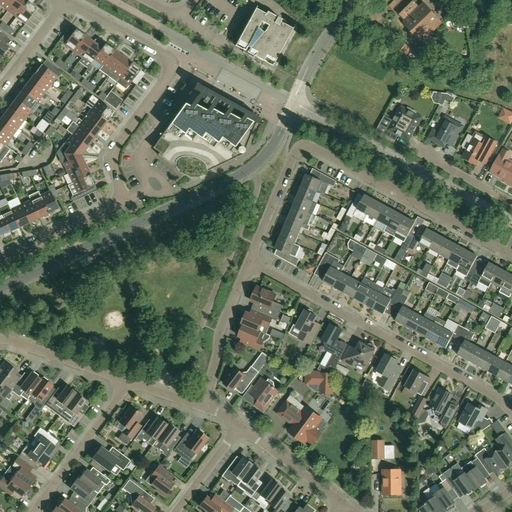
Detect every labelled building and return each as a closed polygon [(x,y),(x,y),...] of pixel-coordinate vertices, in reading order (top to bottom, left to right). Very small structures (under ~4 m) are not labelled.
[(0,5),(7,11),(15,0),(1,0),(0,2),(0,5)] [(16,18),(28,2),(25,0),(15,0),(7,11),(16,18)] [(418,6),(412,0),(386,0),(385,2),(392,9),(394,8),(404,19),(418,6)] [(25,24),(37,9),(28,2),(16,18),(25,24)] [(421,42),(441,22),(424,3),(403,23),(421,42)] [(292,29),(280,22),(281,20),(272,15),(271,17),(255,9),(235,46),(272,66),(292,29)] [(7,26),(4,31),(10,35),(13,31),(7,26)] [(73,52),(85,36),(76,29),(72,35),(67,31),(59,41),(64,45),(73,52)] [(0,56),(1,57),(8,47),(0,41),(0,34),(0,33),(0,56)] [(81,58),(93,42),(85,36),(73,52),(81,58)] [(94,60),(102,49),(98,46),(100,43),(95,40),(93,42),(81,58),(86,62),(90,65),(94,60)] [(412,49),(397,40),(392,49),(407,58),(412,49)] [(99,71),(100,70),(102,66),(114,51),(105,44),(102,49),(94,60),(90,65),(99,71)] [(108,76),(123,57),(114,51),(102,66),(100,70),(108,76)] [(120,79),(131,64),(123,57),(108,76),(118,83),(120,80),(120,79)] [(55,64),(61,68),(64,63),(58,59),(55,64)] [(64,63),(61,68),(66,72),(69,67),(64,63)] [(140,70),(131,64),(120,79),(120,80),(118,83),(126,89),(140,70)] [(58,78),(62,73),(52,65),(48,70),(41,65),(35,74),(50,86),(57,77),(58,78)] [(81,77),(76,73),(73,77),(78,81),(81,77)] [(50,86),(35,74),(28,82),(44,94),(50,86)] [(80,84),(86,88),(90,83),(84,79),(80,84)] [(44,94),(28,82),(22,91),(37,103),(44,94)] [(90,83),(86,88),(92,92),(95,88),(90,83)] [(258,117),(249,113),(198,85),(153,148),(159,153),(157,155),(186,176),(191,179),(243,155),(258,117)] [(68,90),(64,96),(68,99),(72,93),(68,90)] [(74,96),(78,99),(82,93),(78,90),(74,96)] [(31,111),(37,103),(22,91),(15,100),(31,111)] [(98,97),(103,101),(107,97),(101,92),(98,97)] [(64,104),(68,99),(64,96),(60,101),(64,104)] [(78,99),(74,96),(69,101),(74,104),(78,99)] [(107,96),(107,97),(103,101),(114,108),(117,103),(107,96)] [(24,120),(31,111),(15,100),(9,108),(24,120)] [(107,121),(113,112),(98,100),(91,109),(107,121)] [(408,141),(421,118),(416,115),(417,112),(408,107),(406,109),(400,106),(392,121),(384,116),(376,131),(393,140),(396,135),(408,141)] [(18,129),(24,120),(9,108),(2,117),(18,129)] [(55,108),(51,113),(55,116),(59,111),(55,108)] [(65,108),(61,113),(65,116),(69,111),(65,108)] [(107,121),(91,109),(85,118),(100,130),(107,121)] [(51,121),(55,116),(51,113),(47,118),(51,121)] [(61,122),(65,116),(61,113),(56,119),(61,122)] [(18,129),(2,117),(0,119),(0,128),(11,137),(18,129)] [(428,139),(438,144),(439,144),(440,144),(440,143),(441,143),(442,141),(452,146),(458,135),(462,127),(445,117),(436,132),(433,130),(428,139)] [(94,138),(100,130),(85,118),(82,121),(78,119),(74,123),(94,138)] [(87,147),(94,138),(74,123),(72,122),(66,131),(72,135),(87,147)] [(42,125),(38,130),(42,133),(46,128),(42,125)] [(54,130),(50,127),(45,134),(49,137),(54,130)] [(11,137),(0,128),(0,142),(5,146),(11,137)] [(38,139),(42,133),(38,130),(34,136),(38,139)] [(476,133),(473,138),(468,135),(462,147),(466,149),(462,157),(476,165),(479,160),(485,164),(491,154),(497,144),(486,138),(482,136),(476,133)] [(87,147),(72,135),(65,144),(69,147),(64,154),(81,156),(87,147)] [(0,162),(10,150),(5,146),(0,142),(0,162)] [(25,147),(29,150),(33,145),(29,142),(25,147)] [(25,156),(29,150),(25,147),(21,153),(25,156)] [(511,162),(507,160),(510,153),(504,150),(500,156),(499,155),(490,172),(505,180),(504,182),(511,186),(511,162)] [(85,165),(81,156),(64,154),(68,161),(63,164),(68,174),(85,165)] [(90,175),(85,165),(68,174),(72,183),(90,175)] [(51,174),(47,166),(43,168),(46,176),(51,174)] [(317,192),(321,181),(334,187),(336,182),(313,169),(310,176),(306,175),(302,185),(317,192)] [(95,185),(90,175),(72,183),(68,186),(72,195),(71,198),(73,202),(89,194),(87,189),(95,185)] [(312,202),(317,192),(302,185),(297,196),(312,202)] [(59,211),(54,200),(51,193),(50,191),(40,196),(48,214),(52,212),(53,214),(59,211)] [(48,214),(40,196),(38,192),(28,196),(30,200),(38,218),(42,217),(43,219),(49,216),(48,214)] [(364,221),(375,200),(364,195),(358,206),(353,203),(346,215),(352,218),(353,215),(364,221)] [(317,204),(312,202),(297,196),(293,206),(313,214),(317,204)] [(38,218),(30,200),(20,205),(29,223),(38,218)] [(377,220),(385,206),(375,200),(364,221),(374,226),(377,220)] [(19,227),(11,210),(10,210),(8,204),(0,207),(0,212),(9,232),(19,227)] [(29,223),(20,205),(11,210),(19,227),(29,223)] [(308,225),(313,214),(293,206),(288,217),(308,225)] [(387,226),(395,211),(385,206),(377,220),(387,226)] [(397,231),(405,217),(395,211),(387,226),(384,231),(394,237),(397,231)] [(9,232),(0,212),(0,236),(3,235),(4,237),(10,234),(9,232)] [(308,225),(288,217),(284,227),(299,234),(302,227),(308,230),(310,226),(308,225)] [(408,249),(419,229),(413,226),(415,222),(405,217),(397,231),(394,237),(404,242),(402,246),(408,249)] [(334,223),(329,233),(332,235),(338,225),(334,223)] [(295,244),(299,234),(284,227),(280,238),(295,244)] [(429,249),(437,234),(427,229),(425,232),(419,229),(408,249),(414,252),(419,243),(429,249)] [(329,241),(332,235),(329,233),(328,234),(324,232),(322,237),(329,241)] [(439,254),(447,240),(437,234),(429,249),(439,254)] [(300,247),(295,244),(280,238),(275,249),(287,254),(284,260),(296,267),(300,259),(295,257),(300,247)] [(348,249),(353,251),(357,243),(350,239),(348,244),(348,249)] [(449,260),(457,245),(447,240),(439,254),(449,259),(449,260)] [(363,256),(367,248),(357,243),(353,251),(363,256)] [(459,265),(467,251),(457,245),(449,260),(449,259),(447,264),(457,269),(459,265)] [(367,248),(363,256),(371,261),(375,253),(367,248)] [(477,271),(471,268),(477,256),(467,251),(459,265),(457,269),(455,271),(466,277),(464,280),(470,283),(477,271)] [(333,287),(341,272),(344,267),(338,263),(339,260),(326,253),(319,264),(329,270),(323,281),(333,287)] [(400,264),(403,259),(397,256),(394,260),(400,264)] [(387,259),(385,263),(384,265),(393,270),(396,265),(387,259)] [(491,283),(499,268),(489,263),(486,269),(480,266),(477,271),(470,283),(476,286),(478,282),(489,288),(491,283)] [(501,288),(509,274),(499,268),(491,283),(501,288)] [(351,278),(341,272),(333,287),(343,292),(351,278)] [(511,294),(511,292),(511,275),(509,274),(501,288),(499,292),(509,298),(511,294)] [(353,297),(361,283),(351,278),(343,292),(353,297)] [(363,303),(374,283),(364,278),(361,283),(353,297),(363,303)] [(449,285),(439,280),(436,283),(446,289),(449,285)] [(373,308),(381,294),(384,289),(374,283),(363,303),(373,308)] [(261,312),(273,317),(276,319),(281,306),(273,303),(276,295),(257,287),(251,301),(263,306),(261,312)] [(390,303),(395,306),(404,291),(398,287),(396,291),(393,289),(392,291),(385,287),(384,289),(381,294),(373,308),(384,314),(390,303)] [(437,292),(447,297),(449,293),(439,288),(437,292)] [(405,326),(413,312),(403,306),(408,297),(410,294),(404,291),(395,306),(401,309),(395,321),(405,326)] [(268,328),(273,317),(261,312),(252,309),(249,314),(246,313),(241,324),(243,325),(259,331),(261,326),(268,328)] [(317,316),(311,313),(311,312),(311,310),(309,310),(308,310),(306,311),(305,310),(296,327),(302,330),(298,338),(310,344),(316,333),(310,330),(317,316)] [(415,332),(423,317),(413,312),(405,326),(415,332)] [(425,337),(433,323),(436,318),(426,312),(423,317),(415,332),(425,337)] [(485,324),(490,316),(483,312),(478,321),(485,324)] [(289,324),(291,319),(283,315),(281,321),(289,324)] [(496,319),(492,317),(490,320),(499,325),(501,322),(496,319)] [(458,340),(464,328),(448,319),(443,328),(435,343),(446,348),(452,337),(458,340)] [(435,343),(443,328),(433,323),(425,337),(435,343)] [(325,348),(326,351),(333,355),(332,357),(334,358),(328,368),(334,371),(343,354),(336,350),(340,344),(338,343),(337,340),(342,330),(330,324),(321,339),(328,343),(325,348)] [(261,332),(259,331),(243,325),(239,336),(242,337),(240,343),(249,347),(259,351),(264,340),(265,341),(269,338),(270,335),(261,332)] [(467,360),(475,346),(469,343),(474,334),(464,328),(458,340),(463,343),(457,355),(467,360)] [(365,367),(375,349),(373,347),(373,346),(373,345),(373,344),(372,344),(371,343),(370,343),(369,344),(368,344),(361,340),(356,349),(350,346),(342,360),(351,365),(353,360),(365,367)] [(477,366),(485,351),(475,346),(467,360),(477,366)] [(487,371),(495,357),(485,351),(477,366),(487,371)] [(235,368),(223,383),(234,391),(239,384),(246,389),(259,372),(269,358),(262,353),(251,366),(247,372),(242,373),(235,368)] [(390,390),(400,371),(394,368),(398,361),(386,354),(377,371),(385,375),(379,385),(390,390)] [(497,377),(505,362),(495,357),(487,371),(497,377)] [(507,382),(511,373),(511,365),(505,362),(497,377),(507,382)] [(9,381),(16,372),(15,371),(16,369),(10,365),(9,367),(4,363),(0,368),(0,394),(5,398),(5,397),(9,393),(14,385),(9,381)] [(339,374),(343,367),(337,364),(334,371),(339,374)] [(415,370),(406,386),(422,396),(431,379),(420,373),(421,372),(416,369),(415,370)] [(28,399),(41,380),(32,373),(24,384),(19,380),(11,391),(19,397),(21,395),(27,400),(28,399)] [(333,394),(333,374),(320,373),(306,373),(306,384),(308,384),(308,385),(316,391),(320,391),(320,393),(333,394)] [(256,404),(259,407),(258,409),(264,413),(280,391),(274,387),(274,382),(269,379),(267,382),(261,378),(253,390),(250,388),(243,396),(255,405),(254,406),(255,406),(256,404)] [(44,397),(52,386),(42,379),(41,380),(28,399),(34,403),(34,405),(36,407),(41,411),(45,405),(49,401),(44,397)] [(61,414),(66,407),(76,393),(67,386),(57,399),(52,395),(49,401),(45,405),(50,409),(52,407),(61,414)] [(446,429),(455,411),(448,407),(447,404),(452,395),(440,388),(429,407),(433,409),(435,415),(441,419),(440,420),(442,427),(446,429)] [(78,411),(86,401),(76,393),(66,407),(61,414),(70,421),(68,423),(74,427),(83,415),(78,411)] [(290,396),(287,400),(277,414),(293,426),(288,432),(304,443),(307,439),(313,444),(321,433),(315,429),(322,419),(306,407),(305,409),(299,404),(300,403),(290,396)] [(329,399),(320,407),(324,412),(333,404),(329,399)] [(482,421),(488,410),(481,406),(479,409),(469,404),(459,422),(471,428),(468,433),(472,439),(484,430),(480,425),(483,423),(482,421)] [(36,407),(32,412),(37,416),(41,411),(36,407)] [(123,432),(118,439),(126,445),(131,439),(138,429),(133,426),(141,415),(131,407),(119,423),(126,428),(123,432)] [(416,407),(412,414),(418,417),(422,410),(416,407)] [(425,423),(429,416),(428,412),(422,409),(422,410),(418,417),(419,424),(425,423)] [(144,427),(135,438),(140,441),(142,438),(146,442),(152,446),(157,439),(168,425),(167,425),(157,418),(148,430),(144,427)] [(157,439),(152,446),(158,450),(159,449),(163,452),(162,453),(166,457),(175,445),(170,442),(178,431),(168,424),(167,425),(168,425),(157,439)] [(40,428),(34,436),(36,438),(31,444),(50,458),(58,449),(47,441),(51,436),(40,428)] [(188,464),(207,439),(197,431),(186,445),(181,441),(173,451),(184,459),(183,461),(188,464)] [(511,463),(511,451),(509,447),(511,445),(511,441),(506,433),(497,440),(502,448),(496,452),(507,467),(511,463)] [(8,449),(11,444),(6,439),(2,444),(8,449)] [(383,458),(382,440),(370,441),(371,459),(383,458)] [(43,468),(50,458),(31,444),(29,443),(25,448),(19,457),(29,465),(33,460),(43,468)] [(130,461),(121,454),(117,459),(101,447),(99,450),(98,449),(96,449),(95,450),(95,452),(95,453),(96,454),(93,458),(109,471),(115,464),(123,471),(130,461)] [(507,467),(496,452),(490,456),(485,448),(475,455),(478,458),(483,466),(488,463),(497,475),(507,467)] [(29,487),(36,477),(26,470),(29,465),(19,457),(18,457),(8,471),(29,487)] [(237,486),(253,465),(243,458),(238,465),(233,461),(222,476),(229,481),(229,480),(237,486)] [(486,482),(479,472),(485,468),(483,466),(478,458),(472,462),(471,462),(462,468),(465,473),(475,488),(476,490),(486,482)] [(151,470),(154,472),(151,475),(150,476),(148,479),(147,481),(148,483),(150,484),(152,484),(158,489),(156,490),(164,496),(173,484),(168,480),(172,474),(160,465),(154,465),(151,470)] [(257,479),(262,472),(253,465),(237,486),(244,491),(243,492),(250,498),(251,497),(262,483),(257,479)] [(86,470),(79,479),(79,480),(92,489),(92,490),(93,491),(94,491),(98,494),(105,484),(106,485),(110,480),(100,473),(97,478),(86,470)] [(383,494),(401,494),(401,470),(383,470),(383,494)] [(21,497),(29,487),(8,471),(0,481),(0,488),(6,492),(9,487),(21,497)] [(475,488),(465,473),(459,477),(456,473),(446,479),(453,489),(458,485),(466,495),(475,488)] [(455,503),(448,493),(453,489),(446,479),(442,474),(439,477),(443,482),(437,486),(436,484),(429,489),(435,497),(444,510),(445,510),(455,503)] [(79,480),(79,479),(78,478),(70,488),(81,496),(77,501),(79,502),(86,508),(87,508),(94,499),(98,494),(94,491),(93,491),(92,490),(92,489),(79,480)] [(264,509),(280,488),(282,487),(272,479),(266,486),(262,483),(251,497),(261,504),(259,505),(264,509)] [(150,504),(154,499),(129,480),(123,488),(130,494),(132,505),(131,506),(135,509),(132,511),(137,511),(138,511),(152,511),(155,508),(150,504)] [(290,495),(280,488),(264,509),(267,511),(284,511),(287,509),(282,506),(290,495)] [(223,491),(219,497),(223,501),(225,502),(229,497),(230,495),(223,491)] [(206,497),(199,506),(206,511),(204,511),(230,511),(233,508),(225,502),(223,501),(219,497),(215,494),(211,500),(206,497)] [(229,497),(225,502),(233,508),(238,511),(239,511),(243,507),(229,497)] [(435,497),(425,504),(425,503),(420,507),(419,511),(444,511),(446,511),(445,510),(444,510),(435,497)] [(85,511),(86,508),(79,502),(76,507),(65,499),(64,500),(59,502),(59,507),(58,508),(58,509),(62,511),(85,511)] [(99,511),(102,511),(109,503),(104,500),(97,510),(99,511)] [(312,511),(314,511),(306,505),(303,508),(295,502),(286,511),(312,511)]
